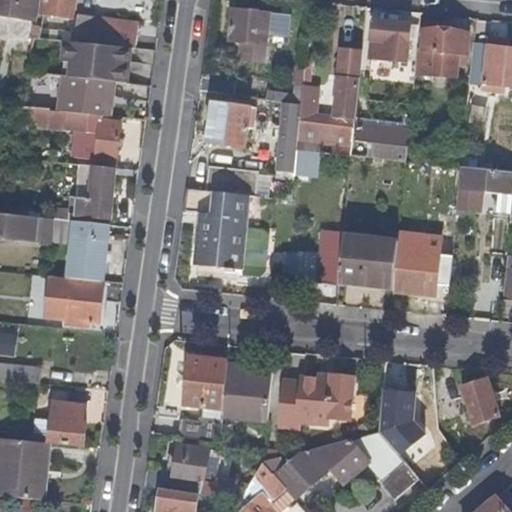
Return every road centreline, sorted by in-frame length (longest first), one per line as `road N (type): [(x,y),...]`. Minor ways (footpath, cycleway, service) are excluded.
road 1 (residential): [(145,311),(511,353)]
road 2 (residential): [(188,0),(145,311)]
road 3 (residential): [(145,311),(118,511)]
